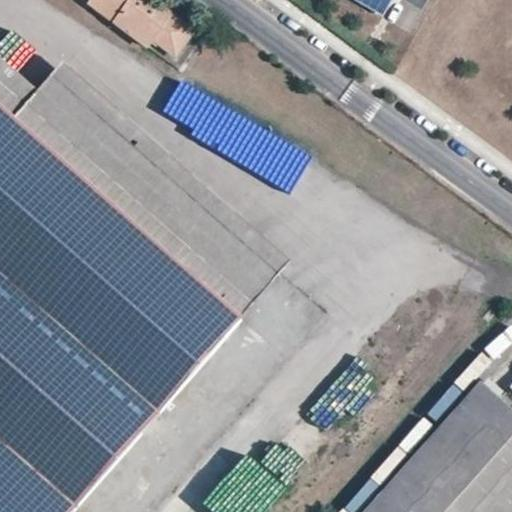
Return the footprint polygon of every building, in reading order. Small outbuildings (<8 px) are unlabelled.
[(195,32),(151,0),(91,0),(88,4),(148,50),(156,43),(177,59),(195,32)] [(357,0),(383,14),(391,0),(357,0)] [(0,107),(246,324),(80,511),(177,511),(350,315),(66,67),(41,92),(0,57),(0,107)] [(0,511),(80,511),(246,324),(0,107),(0,511)] [(254,159),(279,174),(296,147),(270,132),(254,159)] [(505,388),(511,379),(511,358),(495,379),(505,388)] [(511,511),(511,411),(483,385),(372,511),(511,511)] [(288,479),(300,453),(282,444),(269,470),(288,479)] [(400,449),(374,476),(383,485),(409,457),(400,449)] [(208,511),(262,511),(282,491),(246,457),(201,505),(208,511)] [(185,511),(206,511),(196,502),(185,511)]
